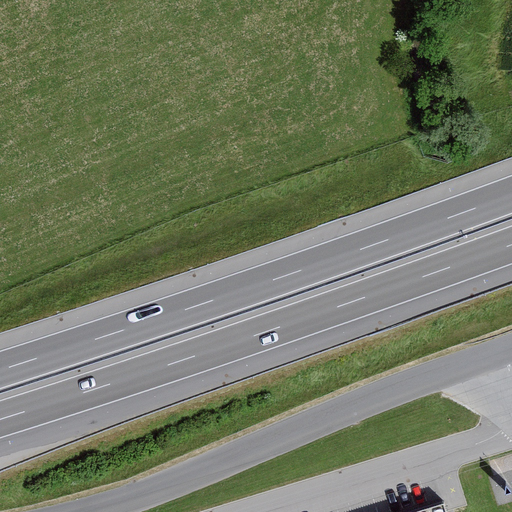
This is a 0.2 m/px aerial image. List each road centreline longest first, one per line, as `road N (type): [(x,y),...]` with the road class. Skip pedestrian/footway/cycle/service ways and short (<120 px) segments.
road 1 (motorway): [(511,194),(0,369)]
road 2 (motorway): [(0,418),(511,243)]
road 3 (unclassified): [(82,511),(198,474),(511,346)]
